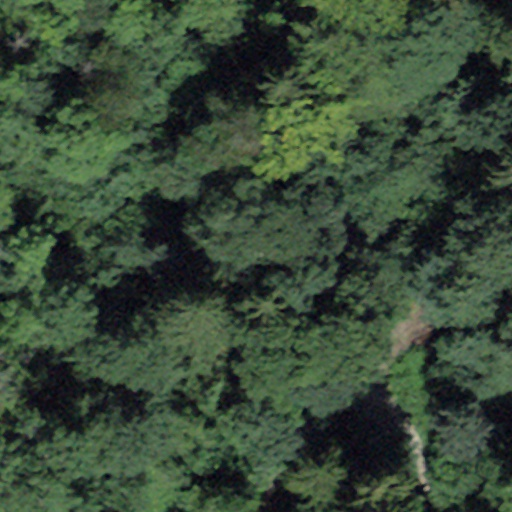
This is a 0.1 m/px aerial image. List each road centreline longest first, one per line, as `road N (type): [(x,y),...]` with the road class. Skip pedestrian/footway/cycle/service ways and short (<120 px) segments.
road 1 (track): [(307,425),(204,344),(177,298),(160,237),(213,58),(240,0)]
road 2 (track): [(417,511),(407,456),(380,411),(355,399),(331,402),(307,425)]
